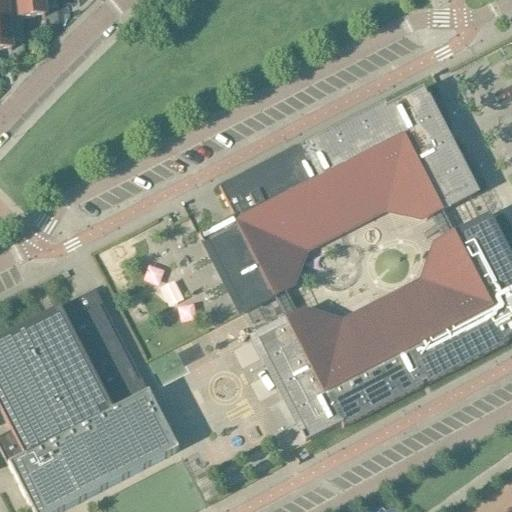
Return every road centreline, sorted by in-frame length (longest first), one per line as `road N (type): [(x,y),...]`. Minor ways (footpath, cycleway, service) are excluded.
road 1 (residential): [(0,262),(30,243),(64,202),(407,26),(470,20),(511,2)]
road 2 (residential): [(330,511),(511,415)]
road 3 (residential): [(0,124),(119,0)]
